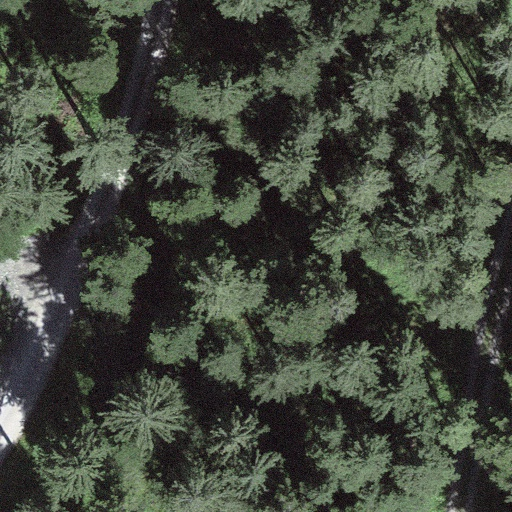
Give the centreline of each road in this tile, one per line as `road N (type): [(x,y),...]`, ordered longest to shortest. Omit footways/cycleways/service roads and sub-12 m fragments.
road 1 (track): [(0,437),(41,363),(132,111),(158,0)]
road 2 (track): [(460,511),(483,350),(511,228)]
